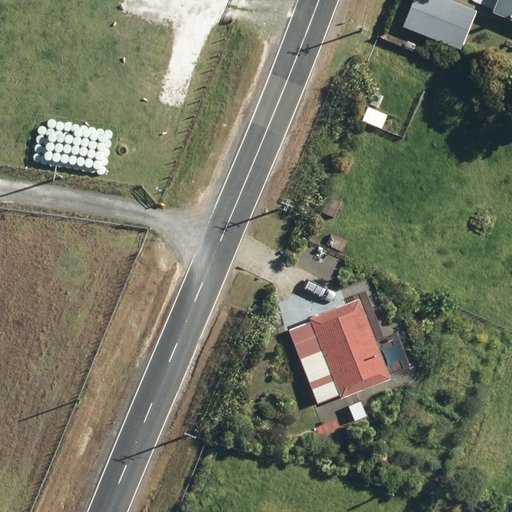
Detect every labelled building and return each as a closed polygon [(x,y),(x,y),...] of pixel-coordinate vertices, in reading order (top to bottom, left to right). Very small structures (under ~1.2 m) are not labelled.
[(480,6),(463,0),(413,0),(405,23),(465,45),(480,6)] [(511,0),(500,0),(497,8),(511,13),(511,0)] [(362,117),(383,125),(389,112),(379,108),(385,94),(374,89),(362,117)] [(291,325),(321,399),(344,390),(347,395),(398,373),(366,293),(315,313),(316,315),(291,325)] [(352,402),(359,416),(370,411),(364,397),(352,402)] [(233,468),(243,470),(245,458),(235,456),(233,468)]
